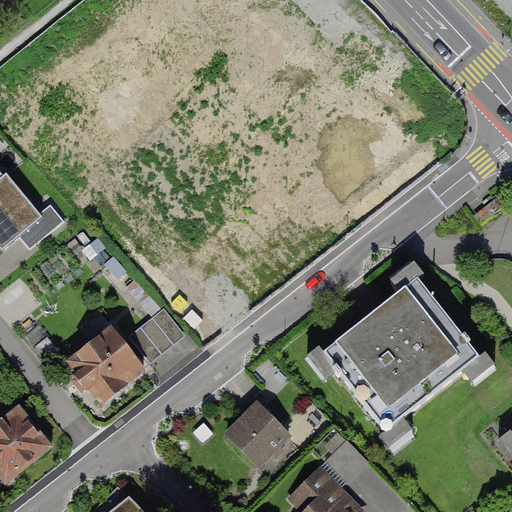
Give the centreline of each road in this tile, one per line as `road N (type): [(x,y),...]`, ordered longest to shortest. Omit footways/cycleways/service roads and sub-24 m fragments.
road 1 (residential): [(121,443),(511,140)]
road 2 (residential): [(104,457),(0,330)]
road 3 (primary): [(419,0),(511,101)]
